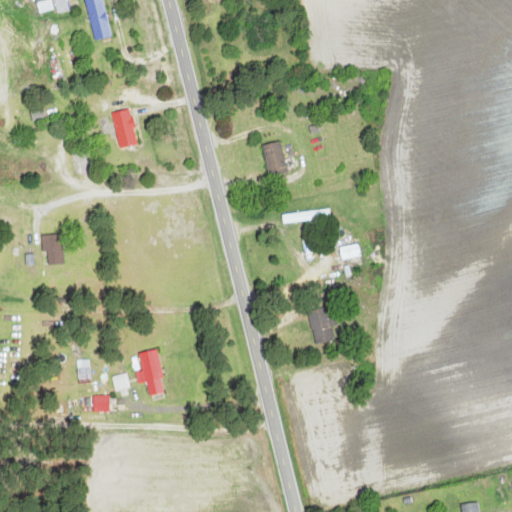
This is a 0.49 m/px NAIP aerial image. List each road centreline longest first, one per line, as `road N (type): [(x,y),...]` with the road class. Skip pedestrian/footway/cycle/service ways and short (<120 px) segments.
road 1 (secondary): [(295,511),(168,0)]
road 2 (residential): [(274,427),(0,417)]
